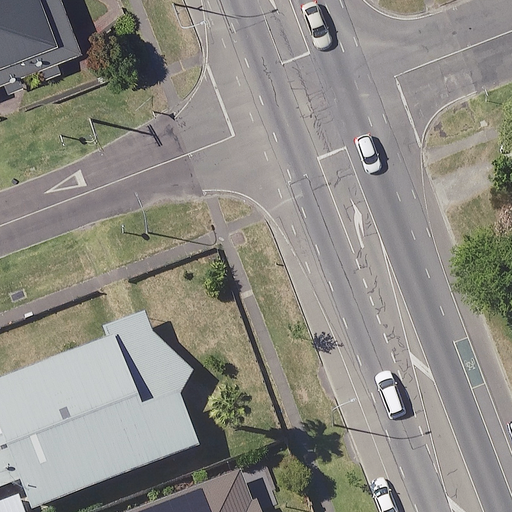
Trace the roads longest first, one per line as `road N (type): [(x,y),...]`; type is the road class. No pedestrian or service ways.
road 1 (secondary): [(314,109),(343,146),(378,225),(466,511)]
road 2 (residential): [(0,226),(314,109)]
road 3 (tertiary): [(314,109),(511,29)]
road 4 (secondary): [(258,0),(278,62),(314,109)]
